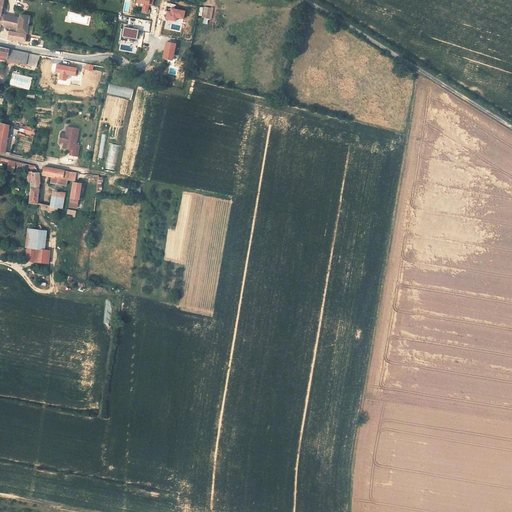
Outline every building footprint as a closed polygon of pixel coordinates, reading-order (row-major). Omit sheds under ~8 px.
[(0,0),(0,21),(6,28),(9,15),(1,13),(4,0),(0,0)] [(153,0),(136,0),(136,2),(145,4),(145,5),(143,5),(142,12),(147,13),(149,5),(152,5),(153,0)] [(203,6),(202,18),(212,19),(213,7),(203,6)] [(171,12),(167,11),(166,19),(176,21),(176,17),(183,18),(185,11),(171,8),(171,12)] [(21,17),(15,16),(13,29),(28,32),(29,30),(30,22),(34,22),(35,17),(33,16),(21,14),(21,17)] [(15,16),(9,15),(6,28),(13,29),(15,16)] [(124,28),(122,28),(121,36),(125,37),(125,38),(129,39),(129,41),(134,42),(134,40),(135,39),(138,39),(138,35),(137,34),(136,34),(137,30),(132,29),(132,30),(124,28)] [(28,44),(31,34),(28,34),(9,31),(8,37),(10,37),(10,40),(28,44)] [(175,44),(166,42),(163,58),(172,60),(175,44)] [(35,66),(38,56),(51,59),(52,54),(42,52),(42,53),(28,50),(27,54),(20,52),(7,49),(0,47),(0,54),(7,56),(6,60),(35,66)] [(131,98),(133,89),(109,84),(107,93),(131,98)] [(28,133),(34,134),(34,131),(31,131),(32,127),(26,126),(25,130),(29,131),(28,133)] [(0,151),(4,153),(8,130),(0,128),(0,151)] [(78,130),(66,128),(65,135),(62,137),(61,141),(63,144),(63,149),(68,150),(68,147),(71,148),(70,156),(77,157),(79,146),(75,145),(78,130)] [(107,156),(117,158),(120,145),(110,143),(107,156)] [(8,159),(6,169),(14,170),(16,161),(8,159)] [(68,175),(69,172),(44,166),(43,176),(51,177),(51,183),(67,184),(68,175)] [(39,184),(40,174),(30,172),(30,174),(28,174),(27,176),(28,183),(30,183),(28,202),(36,203),(38,184),(39,184)] [(81,183),(72,182),(69,202),(78,203),(81,183)] [(50,207),(58,208),(60,192),(52,191),(50,207)] [(28,229),(27,246),(35,247),(44,248),(46,231),(28,229)] [(35,247),(27,246),(26,256),(33,258),(35,247)] [(69,276),(67,282),(73,285),(76,279),(69,276)]
